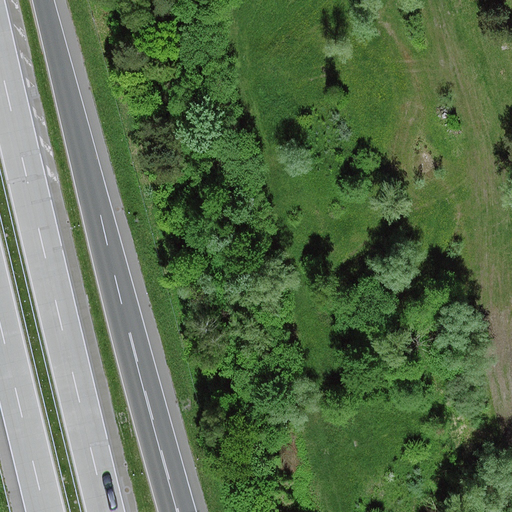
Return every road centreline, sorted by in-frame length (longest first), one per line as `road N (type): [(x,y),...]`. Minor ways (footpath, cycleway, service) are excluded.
road 1 (motorway): [(168,478),(42,0)]
road 2 (motorway): [(107,511),(0,61)]
road 3 (motorway): [(0,320),(45,511)]
